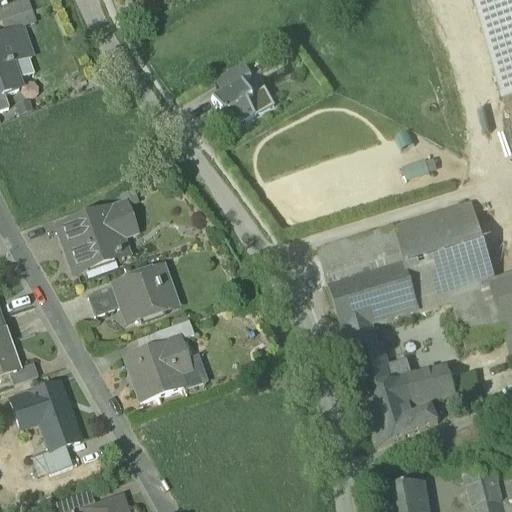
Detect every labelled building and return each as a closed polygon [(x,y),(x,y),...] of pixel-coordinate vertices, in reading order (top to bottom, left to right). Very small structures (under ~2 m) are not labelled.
[(473,0),(448,0),(481,110),(504,103),(473,0)] [(511,0),(473,0),(504,103),(511,101),(511,0)] [(0,27),(30,17),(26,4),(5,11),(0,13),(0,27)] [(17,95),(14,86),(9,70),(27,64),(30,63),(20,33),(0,39),(0,101),(2,100),(17,95)] [(32,79),(27,64),(9,70),(14,86),(32,79)] [(230,76),(235,83),(242,79),(246,81),(247,82),(250,80),(244,68),(230,76)] [(235,83),(230,76),(211,86),(219,98),(237,87),(235,83)] [(235,83),(237,87),(243,84),(247,82),(246,81),(242,79),(235,83)] [(214,124),(222,138),(256,120),(248,107),(254,104),(252,100),(243,84),(237,87),(219,98),(210,103),(220,121),(214,124)] [(248,107),(256,120),(274,109),(265,93),(252,100),(254,104),(248,107)] [(124,210),(120,198),(91,209),(95,220),(124,210)] [(419,316),(451,306),(496,292),(495,288),(471,208),(393,232),(405,269),(419,316)] [(56,234),(72,279),(119,262),(110,237),(131,230),(124,210),(95,220),(56,234)] [(317,254),(328,292),(405,269),(393,232),(393,231),(317,254)] [(328,292),(342,339),(371,330),(419,316),(405,269),(328,292)] [(154,290),(167,286),(162,272),(149,277),(154,290)] [(127,308),(134,328),(163,317),(163,315),(176,311),(167,286),(154,290),(149,277),(110,291),(110,293),(117,312),(118,312),(127,308)] [(511,282),(495,288),(496,292),(451,306),(466,356),(505,345),(510,363),(511,361),(511,282)] [(86,302),(93,323),(119,314),(118,312),(117,312),(110,293),(86,302)] [(153,339),(158,352),(176,346),(177,347),(192,341),(187,327),(153,339)] [(342,339),(348,357),(376,348),(371,330),(342,339)] [(3,334),(1,335),(0,334),(0,382),(7,380),(19,376),(18,375),(3,334)] [(124,364),(139,408),(181,393),(173,372),(184,368),(177,347),(176,346),(158,352),(124,364)] [(384,373),(376,348),(348,357),(359,398),(389,387),(384,373)] [(389,387),(411,380),(406,365),(384,373),(389,387)] [(7,380),(11,392),(36,384),(31,371),(18,375),(19,376),(7,380)] [(359,398),(376,455),(438,429),(431,413),(426,415),(424,410),(455,403),(456,402),(452,387),(447,372),(411,380),(389,387),(359,398)] [(456,402),(455,403),(457,411),(482,404),(475,380),(452,387),(456,402)] [(57,390),(27,401),(36,426),(47,458),(48,459),(63,453),(78,448),(57,390)] [(17,432),(36,426),(27,401),(8,407),(17,432)] [(40,460),(48,482),(70,474),(63,453),(48,459),(47,458),(40,460)] [(463,471),(465,483),(489,480),(487,467),(463,471)] [(511,511),(511,475),(494,480),(501,511),(511,511)] [(464,484),(470,511),(501,511),(494,480),(489,480),(465,483),(464,484)] [(382,494),(384,511),(428,511),(425,489),(382,494)] [(60,511),(93,511),(89,502),(60,511)] [(123,511),(120,503),(95,511),(123,511)]
